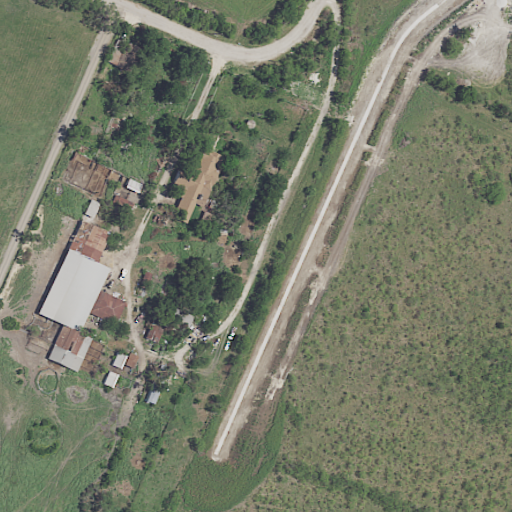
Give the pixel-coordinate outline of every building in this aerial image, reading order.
[(135,48),(116,40),(106,62),(125,70),(135,48)] [(199,149),(187,173),(178,169),(171,184),(180,189),(165,219),(189,231),(223,159),(199,149)] [(119,183),(123,175),(74,152),(70,160),(119,183)] [(132,204),(115,196),(110,208),(127,216),(132,204)] [(61,325),(47,361),(77,372),(90,338),(78,334),(86,313),(116,324),(124,302),(98,291),(107,268),(95,264),(107,233),(76,221),(39,316),(61,325)] [(191,319),(179,312),(170,329),(182,336),(191,319)] [(162,329),(149,324),(144,339),(157,344),(162,329)] [(137,357),(129,353),(123,365),(132,369),(137,357)] [(154,405),(164,371),(156,369),(146,402),(154,405)]
